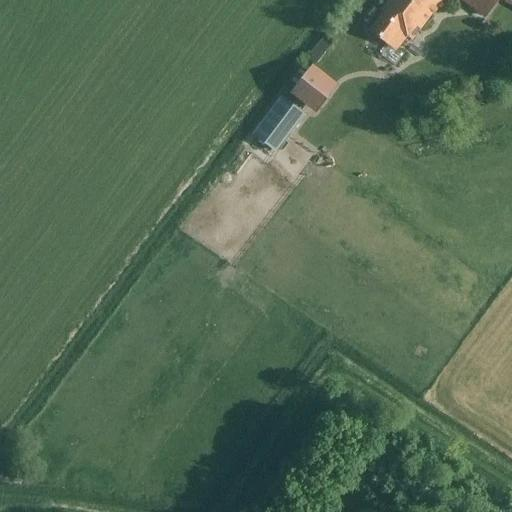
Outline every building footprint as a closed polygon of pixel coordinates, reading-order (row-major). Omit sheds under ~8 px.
[(388,0),(382,10),(384,12),(383,14),(373,7),(363,20),(373,27),(371,30),(396,49),(407,35),(412,38),(422,25),(441,0),(388,0)] [(497,0),(462,0),(485,17),(497,0)] [(311,68),(314,71),(334,46),(324,38),(289,83),(296,88),(311,68)] [(293,91),(303,98),(316,108),(333,85),(314,71),(311,68),(296,88),(293,91)] [(295,109),(303,98),(293,91),(255,140),(275,156),(305,117),(295,109)]
